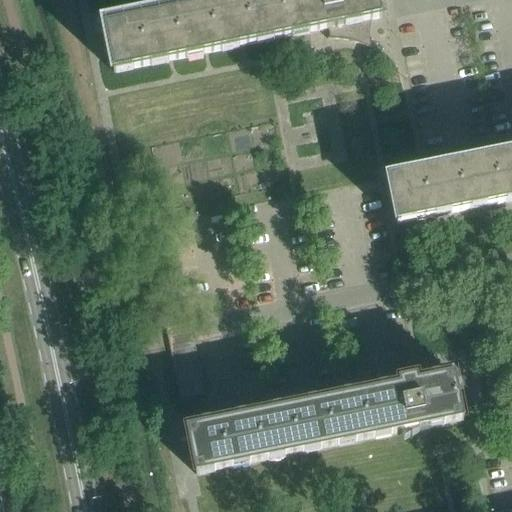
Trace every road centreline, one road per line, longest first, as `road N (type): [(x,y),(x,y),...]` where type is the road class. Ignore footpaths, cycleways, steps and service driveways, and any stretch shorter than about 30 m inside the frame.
road 1 (secondary): [(84,511),(0,132)]
road 2 (residential): [(195,329),(511,266)]
